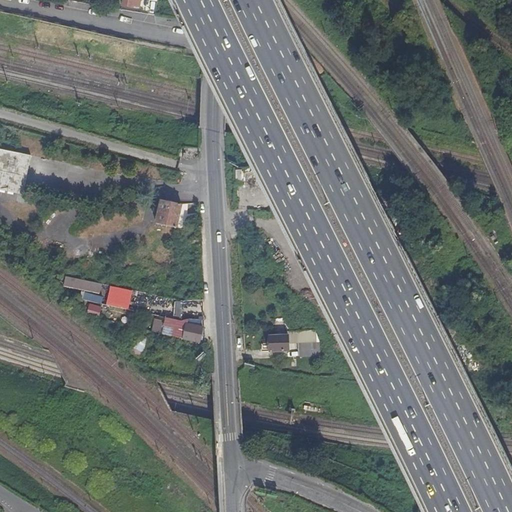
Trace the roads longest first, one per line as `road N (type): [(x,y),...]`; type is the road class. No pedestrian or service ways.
road 1 (motorway): [(196,0),(449,511)]
road 2 (motorway): [(503,511),(254,0)]
road 3 (primary): [(211,48),(227,459)]
road 4 (unclassified): [(211,48),(0,2)]
road 5 (tertiary): [(359,511),(227,459)]
